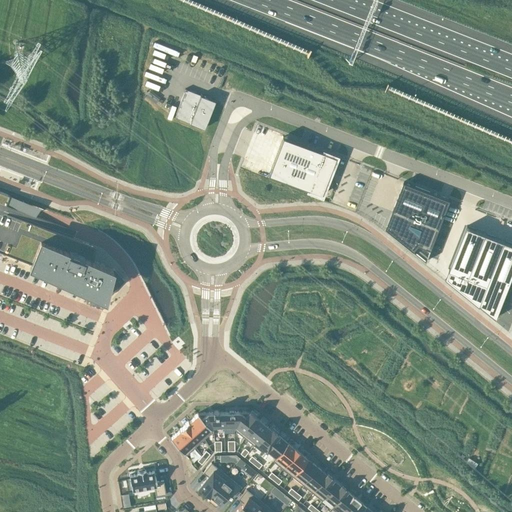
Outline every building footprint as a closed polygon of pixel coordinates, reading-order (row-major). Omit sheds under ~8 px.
[(185,88),(174,116),(204,128),(215,100),(185,88)] [(336,157),(282,136),(275,155),(268,174),(321,195),(336,157)] [(451,200),(404,182),(392,212),(396,215),(393,219),(392,218),(390,221),(391,222),(386,228),(427,261),(451,200)] [(0,250),(32,263),(30,266),(108,296),(124,279),(114,268),(90,259),(95,246),(72,238),(75,231),(6,204),(10,195),(0,190),(0,250)] [(450,270),(447,276),(480,303),(479,303),(480,304),(481,304),(497,317),(511,278),(511,243),(467,225),(450,268),(449,268),(449,269),(450,270)] [(198,412),(197,413),(213,430),(212,428),(224,427),(223,411),(219,411),(219,410),(213,410),(213,412),(207,412),(199,412),(198,413),(198,412)] [(229,411),(223,411),(224,427),(235,427),(236,427),(234,429),(235,430),(250,411),(249,411),(248,412),(248,411),(240,411),(239,411),(233,411),(233,410),(229,410),(229,411)] [(250,411),(235,430),(244,437),(259,419),(256,417),(257,417),(255,416),(257,414),(252,410),(250,411)] [(188,420),(204,438),(213,430),(197,413),(189,420),(188,420)] [(259,419),(244,437),(253,445),(268,426),(259,419)] [(188,420),(179,428),(195,446),(204,438),(188,420)] [(268,426),(253,445),(263,452),(278,434),(277,433),(278,432),(273,427),(272,429),(271,428),(270,428),(268,426)] [(179,429),(170,437),(186,454),(195,446),(179,428),(179,429)] [(278,434),(263,452),(266,449),(275,456),(272,460),(273,460),(287,442),(278,434)] [(287,442),(273,460),(282,468),(297,449),(294,447),(287,442)] [(244,448),(240,453),(244,456),(248,451),(244,448)] [(297,449),(282,468),(292,476),(307,458),(301,453),(301,452),(297,449)] [(206,450),(202,455),(205,458),(210,453),(206,450)] [(202,455),(197,460),(201,463),(205,458),(202,455)] [(252,455),(248,459),(253,463),(257,459),(252,455)] [(469,457),(466,463),(475,468),(478,463),(469,457)] [(307,458),(292,476),(302,484),(317,466),(307,458)] [(257,459),(253,463),(258,468),(262,464),(257,459)] [(208,476),(198,487),(209,496),(226,474),(211,462),(203,472),(208,476)] [(191,463),(187,467),(193,473),(197,469),(191,463)] [(317,466),(302,484),(312,492),(327,473),(326,473),(317,466)] [(137,473),(129,474),(132,490),(154,486),(156,495),(166,494),(163,480),(156,481),(154,470),(146,472),(146,469),(137,471),(137,473)] [(271,471),(268,475),(273,480),(276,476),(271,471)] [(327,473),(312,492),(322,500),(336,482),(332,478),(333,478),(327,473)] [(226,474),(209,496),(210,495),(220,503),(228,492),(233,496),(241,486),(226,474)] [(276,476),(273,480),(278,484),(281,480),(276,476)] [(336,482),(322,500),(325,496),(334,504),(331,507),(331,508),(346,489),(341,484),(340,485),(336,482)] [(274,485),(270,490),(275,494),(279,489),(274,485)] [(291,487),(288,491),(293,495),(296,491),(291,487)] [(243,502),(235,511),(251,511),(261,501),(246,488),(238,498),(243,502)] [(346,489),(331,508),(336,511),(344,511),(356,497),(352,494),(346,490),(347,489),(346,489)] [(296,491),(293,495),(298,499),(301,495),(296,491)] [(356,497),(344,511),(360,511),(366,505),(360,501),(360,500),(356,497)] [(275,511),(261,501),(251,511),(275,511)] [(310,503),(307,507),(312,511),(316,507),(310,503)]
